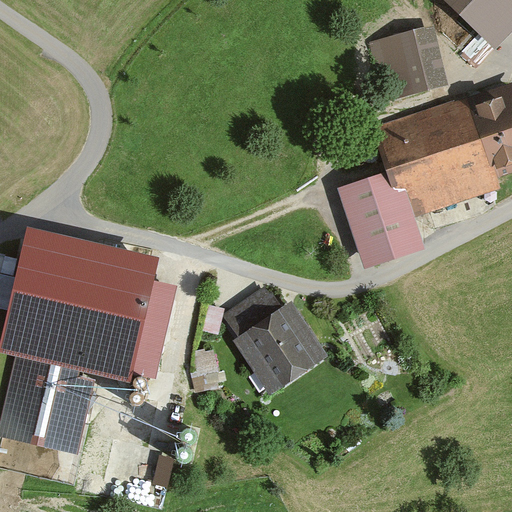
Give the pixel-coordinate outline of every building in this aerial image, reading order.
[(511,35),(511,0),(448,0),(499,49),(511,35)] [(435,29),(374,44),(387,99),(448,84),(435,29)] [(386,173),(337,189),(364,270),(425,250),(414,217),(501,189),(497,179),(511,174),(511,81),(372,128),(386,173)] [(161,271),(38,245),(0,422),(0,442),(80,460),(100,366),(155,378),(173,296),(156,293),(161,271)] [(288,318),(269,289),(224,318),(276,397),(330,362),(297,311),(288,318)]
